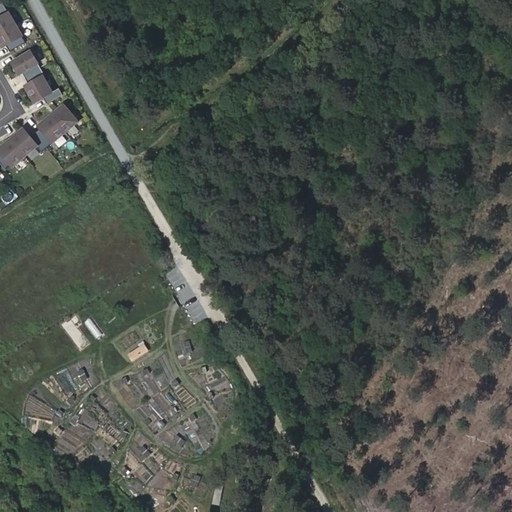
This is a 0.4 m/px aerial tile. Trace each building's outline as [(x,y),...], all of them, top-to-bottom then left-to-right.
[(0,34),(16,25),(6,8),(0,11),(0,34)] [(10,52),(26,43),(16,25),(0,34),(0,40),(4,48),(7,46),(10,52)] [(26,79),(42,70),(32,53),(13,63),(20,75),(22,73),(26,79)] [(48,104),(63,95),(59,88),(52,92),(43,78),(46,76),(42,70),(26,79),(29,85),(27,87),(36,102),(44,97),(48,104)] [(64,106),(52,116),(66,133),(78,122),(64,106)] [(42,129),(36,133),(48,147),(66,133),(52,116),(40,127),(42,129)] [(24,130),(12,140),(26,156),(37,147),(42,152),(48,147),(36,133),(31,138),(24,130)] [(12,140),(0,149),(0,162),(6,169),(11,164),(13,166),(26,156),(12,140)]
